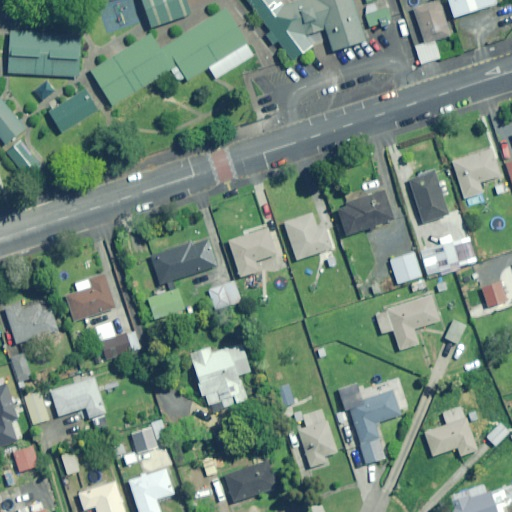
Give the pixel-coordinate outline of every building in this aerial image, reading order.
[(100,0),(103,6),(122,0),(143,0),(152,26),(192,13),(188,0),(100,0)] [(371,41),(357,0),(310,0),(285,8),(278,0),(246,0),(294,64),(316,49),(307,37),(326,31),(334,52),(371,41)] [(447,0),(454,19),(497,4),(495,0),(447,0)] [(434,41),(451,37),(440,1),(427,5),(413,9),(424,44),(415,47),(420,65),(439,59),(434,41)] [(391,7),(368,14),(373,28),(395,21),(391,7)] [(253,42),(229,8),(168,50),(193,84),(253,42)] [(84,36),(12,32),(9,75),(82,79),(84,36)] [(179,67),(155,32),(94,74),(118,109),(179,67)] [(55,92),(46,81),(33,91),(41,102),(55,92)] [(104,113),(89,89),(54,111),(69,135),(104,113)] [(33,131),(0,90),(0,138),(10,150),(33,131)] [(48,167),(27,141),(11,153),(33,179),(48,167)] [(500,178),(492,151),(452,163),(463,200),(482,194),(479,184),(500,178)] [(448,216),(435,173),(409,181),(422,224),(448,216)] [(506,179),(493,183),(497,198),(511,194),(506,179)] [(395,221),(385,191),(336,206),(341,222),(346,237),(395,221)] [(317,230),(312,214),(284,223),(296,261),(331,250),(324,228),(317,230)] [(276,256),(268,230),(228,242),(239,278),(258,272),(255,262),(276,256)] [(459,267),(452,243),(448,232),(424,240),(427,251),(420,253),(427,276),(459,267)] [(217,267),(207,239),(150,257),(160,286),(217,267)] [(421,278),(414,254),(390,261),(397,285),(421,278)] [(116,309),(106,275),(75,284),(77,293),(65,297),(74,323),(116,309)] [(239,301),(234,283),(208,291),(213,309),(239,301)] [(507,303),(501,283),(482,289),(487,308),(507,303)] [(184,310),(177,289),(147,300),(154,320),(184,310)] [(440,322),(431,295),(375,314),(382,335),(392,331),(399,352),(418,345),(414,331),(440,322)] [(40,316),(35,300),(4,310),(16,345),(57,331),(52,313),(40,316)] [(134,333),(128,316),(89,330),(94,346),(100,344),(105,362),(140,350),(134,333)] [(466,327),(453,321),(444,339),(457,345),(466,327)] [(250,372),(240,344),(206,355),(204,349),(189,355),(209,414),(235,405),(246,401),(238,377),(250,372)] [(32,379),(24,354),(10,358),(18,383),(32,379)] [(15,390),(9,373),(0,375),(0,376),(6,393),(15,390)] [(105,414),(93,378),(50,393),(58,417),(85,408),(89,419),(105,414)] [(293,405),(289,385),(274,388),(278,408),(293,405)] [(349,410),(366,465),(385,459),(375,425),(404,416),(394,386),(361,396),(358,386),(338,391),(344,409),(349,408),(349,410)] [(49,421),(40,393),(24,398),(33,426),(49,421)] [(477,452),(461,407),(442,414),(446,426),(427,432),(436,456),(456,449),(460,458),(477,452)] [(336,454),(323,411),(305,416),(303,411),(292,414),(309,469),(326,463),(324,458),(336,454)] [(167,438),(161,420),(151,424),(156,441),(167,438)] [(232,446),(223,420),(209,424),(218,450),(232,446)] [(511,436),(500,424),(486,438),(497,450),(511,436)] [(39,467),(33,448),(13,454),(19,473),(39,467)] [(224,468),(221,458),(202,462),(206,477),(216,474),(215,470),(224,468)] [(78,473),(74,460),(63,462),(66,476),(78,473)] [(277,489),(268,461),(224,476),(233,504),(277,489)] [(173,495),(166,470),(128,481),(137,511),(159,511),(156,501),(173,495)] [(125,511),(116,482),(78,494),(83,511),(95,508),(96,511),(125,511)] [(489,492),(487,484),(446,498),(450,511),(511,511),(509,506),(511,504),(511,489),(510,485),(489,492)] [(46,511),(44,503),(20,510),(20,511),(46,511)]
